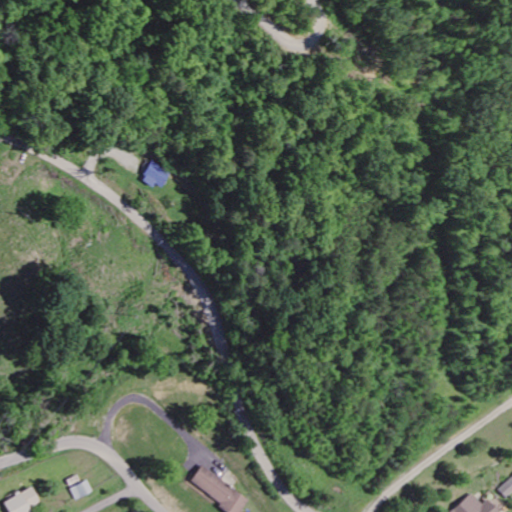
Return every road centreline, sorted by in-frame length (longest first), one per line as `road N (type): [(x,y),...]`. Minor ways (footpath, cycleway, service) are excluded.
road 1 (residential): [(309,511),(257,446),(201,282),(117,199),(0,136)]
road 2 (residential): [(166,511),(113,455),(92,445),(70,442),(0,461)]
road 3 (residential): [(367,511),(511,400)]
road 4 (residential): [(238,0),(268,31),(311,45),(325,27),(307,0)]
